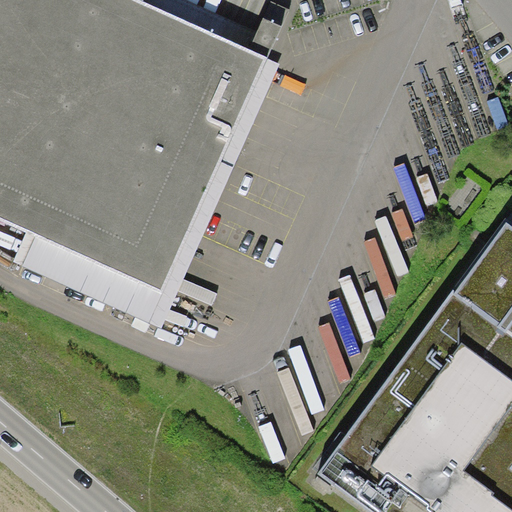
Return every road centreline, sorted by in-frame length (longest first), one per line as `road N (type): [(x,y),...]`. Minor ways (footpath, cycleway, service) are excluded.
road 1 (unknown): [(420,0),(296,310),(272,340),(225,354),(199,350),(0,266)]
road 2 (primary): [(104,511),(0,423)]
